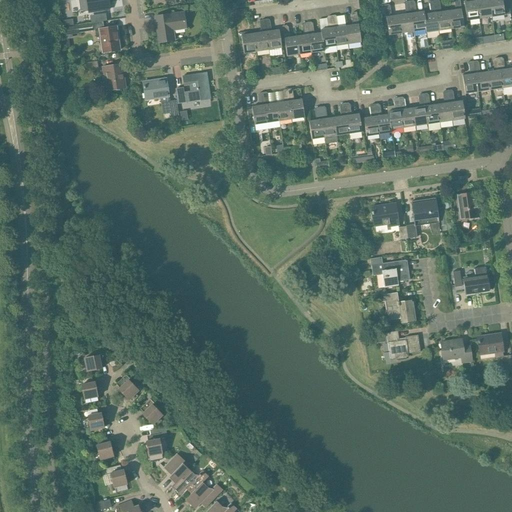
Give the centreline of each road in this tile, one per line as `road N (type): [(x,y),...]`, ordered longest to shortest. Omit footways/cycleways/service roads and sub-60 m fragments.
road 1 (residential): [(497,161),(271,191),(245,163),(233,87)]
road 2 (residential): [(233,87),(312,76),(331,97),(378,92),(440,80),(448,57),(511,48)]
road 3 (tertiary): [(40,511),(27,420),(27,256)]
road 4 (tertiary): [(27,256),(3,28)]
road 5 (tertiary): [(0,100),(27,256)]
road 6 (residential): [(227,51),(135,58),(127,0)]
road 7 (residential): [(511,312),(431,324),(422,263)]
